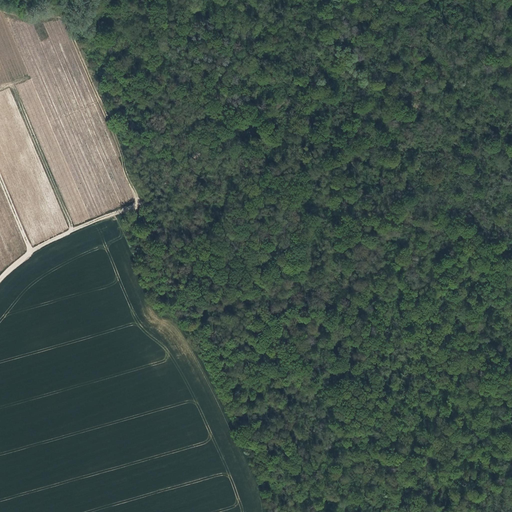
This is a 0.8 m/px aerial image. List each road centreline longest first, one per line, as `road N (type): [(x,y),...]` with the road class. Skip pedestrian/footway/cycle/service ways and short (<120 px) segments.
road 1 (track): [(134,206),(67,21),(0,10)]
road 2 (track): [(0,87),(9,85),(20,107),(71,230)]
road 3 (track): [(30,251),(143,204)]
